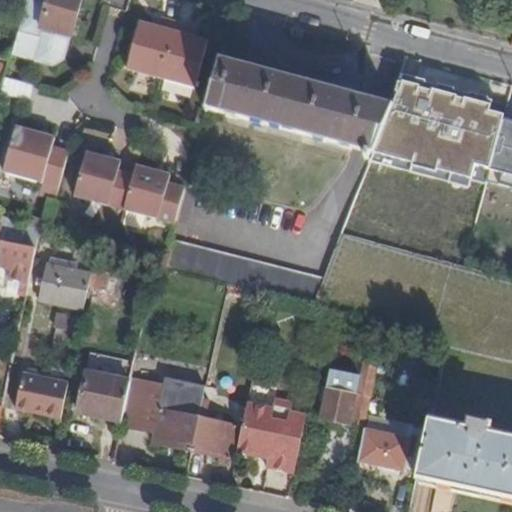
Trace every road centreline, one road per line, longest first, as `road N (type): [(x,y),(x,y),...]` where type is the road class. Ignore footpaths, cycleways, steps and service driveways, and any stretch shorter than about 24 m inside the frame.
road 1 (residential): [(511,70),(247,0)]
road 2 (residential): [(125,491),(0,465)]
